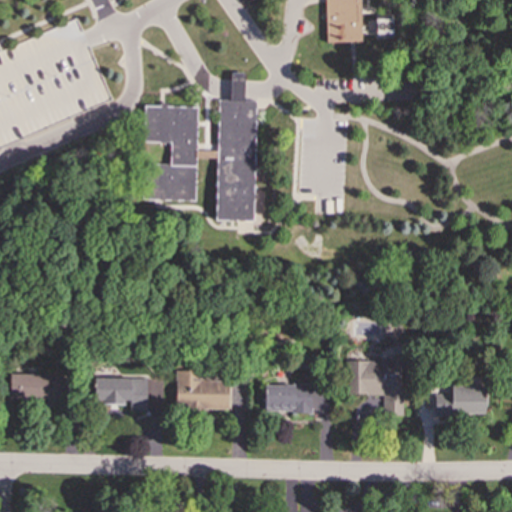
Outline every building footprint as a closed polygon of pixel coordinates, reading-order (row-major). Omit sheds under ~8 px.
[(324,0),(325,42),(361,41),(359,0),(324,0)] [(76,17),(0,51),(0,147),(11,143),(112,99),(86,41),(76,17)] [(215,220),(252,221),(255,101),(243,100),(243,73),(230,73),(229,100),(217,100),(215,220)] [(194,200),(196,106),(158,105),(158,106),(143,105),(142,142),(169,142),(169,164),(146,163),(145,199),(194,200)] [(402,415),(401,360),(346,360),(346,395),(382,394),(382,415),(402,415)] [(174,370),(174,409),(228,409),(228,380),(199,380),(199,370),(174,370)] [(9,373),(9,398),(44,399),(44,407),(62,407),(63,374),(9,373)] [(146,410),(145,377),(94,378),(94,404),(129,403),(129,410),(146,410)] [(311,413),(310,383),(264,385),(265,411),(290,410),(291,413),(311,413)] [(434,415),(485,413),(484,385),(449,386),(449,394),(433,394),(434,415)]
